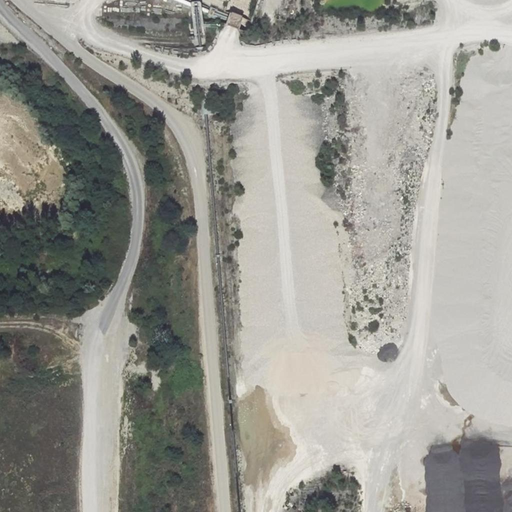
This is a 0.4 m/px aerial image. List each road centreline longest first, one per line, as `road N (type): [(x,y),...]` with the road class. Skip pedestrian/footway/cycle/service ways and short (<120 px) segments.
road 1 (unknown): [(17,0),(121,68),(179,128),(209,281),(220,511)]
road 2 (unknown): [(87,511),(87,371),(94,333),(129,265),(142,198),(126,156),(16,0)]
road 3 (unknown): [(444,20),(436,131),(414,224),(413,287),(441,345),(511,352)]
